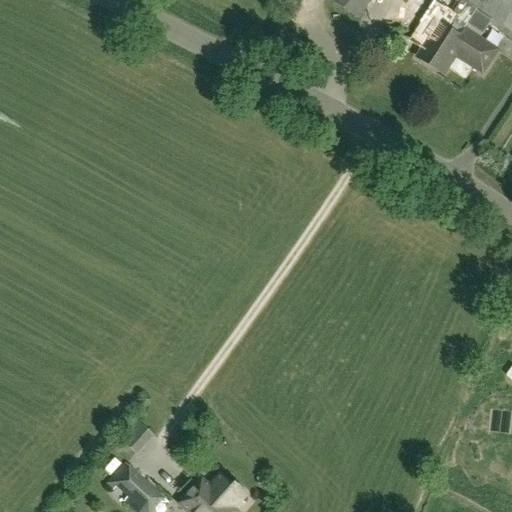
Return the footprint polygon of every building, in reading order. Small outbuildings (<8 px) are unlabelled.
[(359,19),(371,0),(329,0),(329,1),(359,19)] [(511,0),(452,0),(461,6),(453,17),(466,26),(474,14),(499,31),(511,38),(511,0)] [(464,31),(458,39),(439,26),(448,12),(436,4),(420,28),(432,35),(416,59),(442,76),(454,58),(482,76),(497,53),(464,31)] [(503,402),(511,380),(511,339),(487,395),(503,402)] [(135,439),(161,464),(174,450),(161,438),(148,425),(135,439)] [(155,511),(165,502),(124,463),(101,488),(126,511),(155,511)] [(236,486),(236,485),(233,483),(230,486),(218,475),(208,487),(207,486),(205,487),(199,482),(201,480),(200,479),(178,503),(187,511),(234,511),(235,511),(231,508),(245,494),(236,486)]
